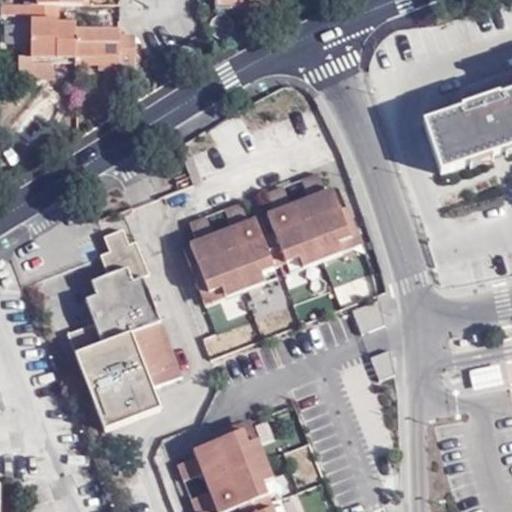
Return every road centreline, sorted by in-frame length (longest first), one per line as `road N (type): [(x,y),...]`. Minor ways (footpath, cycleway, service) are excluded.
road 1 (unclassified): [(0,226),(323,33)]
road 2 (residential): [(323,33),(414,281),(423,364)]
road 3 (unknown): [(511,45),(437,75),(411,104),(420,176),(411,274)]
road 4 (residential): [(423,364),(423,511)]
